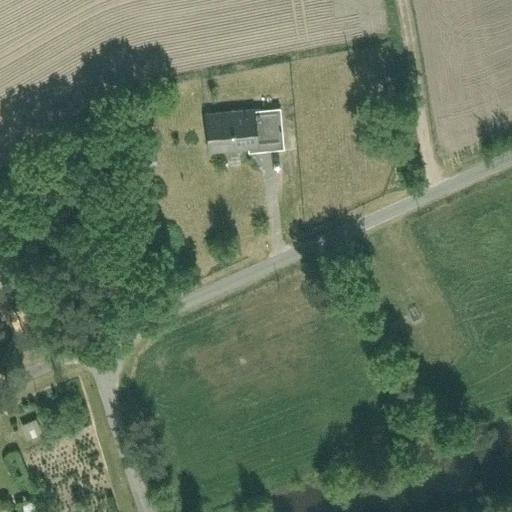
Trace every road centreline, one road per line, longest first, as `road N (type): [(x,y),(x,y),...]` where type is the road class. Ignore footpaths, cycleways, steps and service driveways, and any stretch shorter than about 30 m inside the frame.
road 1 (unclassified): [(93,350),(511,158)]
road 2 (track): [(430,194),(402,0)]
road 3 (unclassified): [(147,511),(93,350)]
